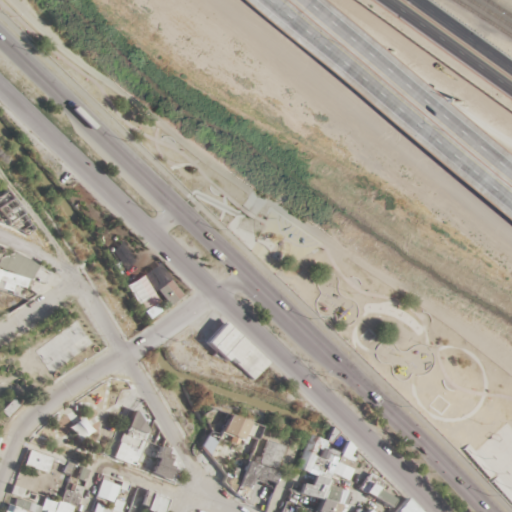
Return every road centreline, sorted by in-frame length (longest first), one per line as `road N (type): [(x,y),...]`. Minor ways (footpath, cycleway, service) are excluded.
road 1 (trunk): [(482,511),(0,41)]
road 2 (trunk): [(0,95),(432,511)]
road 3 (residential): [(234,269),(56,396),(27,423),(0,481)]
road 4 (motorway): [(299,0),(511,178)]
road 5 (residential): [(224,511),(79,278)]
road 6 (motorway): [(511,147),(336,0)]
road 7 (primary): [(388,0),(511,88)]
road 8 (residential): [(79,278),(0,169)]
